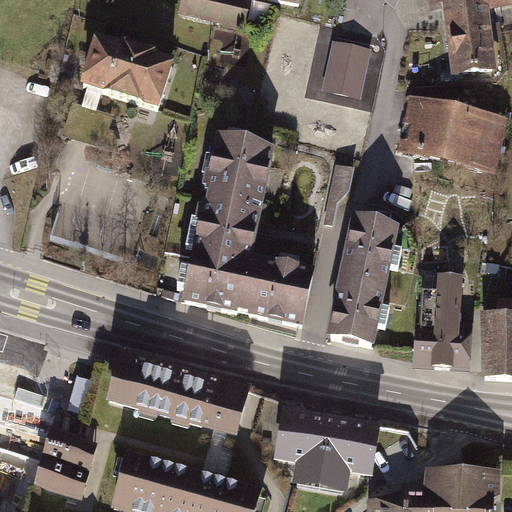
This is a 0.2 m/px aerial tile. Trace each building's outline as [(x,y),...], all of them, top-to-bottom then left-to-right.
[(182,0),(179,19),(241,31),(246,6),(289,14),(292,0),(182,0)] [(511,0),(421,0),(425,21),(435,19),(445,81),(488,74),(478,15),(511,9),(511,0)] [(370,50),(337,43),(327,90),(360,97),(370,50)] [(173,67),(99,44),(85,88),(89,90),(83,109),(75,108),(66,137),(117,153),(113,135),(108,133),(112,119),(98,114),(103,94),(159,112),(173,67)] [(504,126),(403,105),(391,160),(492,181),(504,126)] [(272,152),(208,139),(174,305),(254,322),(300,331),(311,275),(249,262),(258,219),(272,152)] [(350,176),(334,173),(328,199),(345,203),(350,176)] [(400,229),(353,219),(328,338),(376,348),(400,229)] [(458,279),(432,279),(432,328),(414,328),(413,369),(471,370),(472,321),(457,321),(458,279)] [(497,317),(481,317),(480,378),(511,379),(511,302),(498,302),(497,317)] [(238,393),(101,359),(99,366),(88,409),(225,444),(236,400),(238,393)] [(382,433),(284,413),(273,467),(297,472),(294,489),(347,500),(352,476),(373,480),(382,433)] [(0,465),(14,423),(0,418),(0,465)] [(88,446),(39,435),(26,492),(75,503),(88,446)] [(244,511),(249,493),(111,457),(96,511),(244,511)] [(413,511),(360,510),(359,511),(485,511),(486,480),(451,479),(414,478),(414,493),(413,511)]
